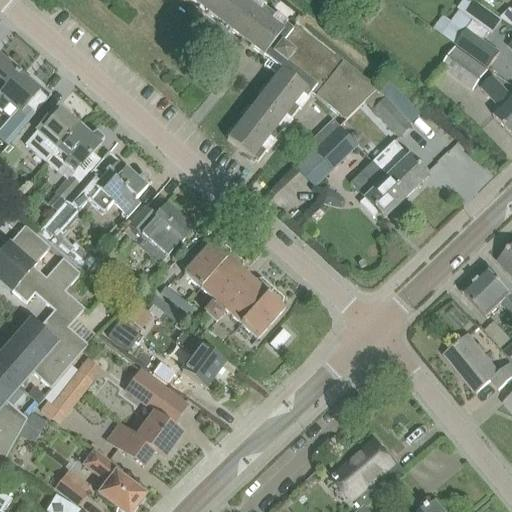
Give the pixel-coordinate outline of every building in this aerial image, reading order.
[(189,0),(268,61),(264,67),(276,77),(227,140),(257,164),(311,95),(345,122),(377,91),(295,27),(292,31),(251,0),(189,0)] [(369,0),(357,14),(366,23),(381,6),(373,0),(369,0)] [(511,11),(510,10),(500,20),(503,22),(511,27),(511,11)] [(490,32),(461,11),(443,35),(488,70),(499,54),(483,42),(490,32)] [(456,48),(441,69),(472,92),(488,71),(456,48)] [(0,94),(18,74),(0,58),(0,94)] [(27,82),(18,74),(0,94),(0,113),(1,114),(8,105),(20,116),(40,93),(39,93),(42,90),(30,79),(27,82)] [(511,95),(511,96),(494,78),(483,87),(501,106),(492,115),(511,135),(511,95)] [(409,129),(399,119),(411,108),(389,86),(380,94),(385,100),(383,102),(371,114),(397,140),(409,129)] [(57,109),(44,124),(25,147),(33,154),(44,163),(44,164),(45,163),(46,163),(78,127),(57,109)] [(0,119),(0,136),(16,127),(9,115),(0,119)] [(333,121),(307,146),(314,154),(314,153),(332,171),(356,147),(338,129),(339,128),(333,121)] [(46,163),(56,172),(61,166),(73,176),(104,140),(96,133),(90,138),(78,127),(46,163)] [(428,178),(414,163),(408,157),(407,158),(393,143),(371,165),(385,179),(405,200),(428,178)] [(81,274),(84,277),(96,263),(74,244),(72,247),(63,239),(92,206),(99,213),(101,214),(104,214),(106,212),(112,206),(122,215),(120,216),(120,218),(121,220),(122,221),(124,221),(126,221),(140,204),(136,201),(147,188),(146,187),(151,181),(143,174),(138,179),(118,162),(103,178),(94,170),(79,187),(64,204),(37,235),(63,258),(81,274)] [(0,200),(8,207),(19,195),(1,179),(7,172),(0,165),(0,200)] [(350,185),(364,200),(360,204),(373,218),(377,213),(384,220),(405,200),(385,179),(371,165),(350,185)] [(55,195),(64,204),(79,187),(70,178),(55,195)] [(167,259),(180,244),(193,229),(177,214),(175,216),(165,208),(156,218),(145,209),(130,226),(167,259)] [(0,280),(37,238),(25,227),(8,247),(0,239),(0,280)] [(49,249),(37,238),(0,280),(0,283),(1,284),(2,284),(6,288),(8,286),(13,290),(10,292),(12,293),(26,305),(34,296),(34,295),(46,280),(33,268),(49,249)] [(240,325),(257,341),(284,310),(282,308),(284,300),(262,280),(254,283),(241,272),(243,264),(221,244),(214,247),(211,244),(184,275),(200,290),(200,289),(216,303),(211,308),(211,307),(204,314),(215,324),(222,317),(221,316),(225,311),(240,325)] [(511,249),(498,263),(511,277),(511,278),(511,249)] [(97,288),(109,274),(113,269),(101,258),(96,263),(84,277),(97,288)] [(46,280),(34,295),(34,296),(54,313),(70,327),(84,311),(64,293),(80,276),(63,261),(46,280)] [(511,295),(489,271),(463,295),(486,319),(500,306),(511,318),(511,344),(503,353),(506,356),(504,357),(511,365),(511,295)] [(160,294),(190,316),(195,310),(165,288),(160,294)] [(185,320),(154,298),(150,304),(180,327),(185,320)] [(70,327),(54,313),(38,331),(38,332),(29,342),(21,335),(16,340),(18,342),(10,352),(8,350),(0,358),(0,469),(26,421),(6,404),(33,375),(50,389),(87,347),(68,329),(70,327)] [(119,321),(108,338),(127,352),(139,336),(119,321)] [(158,322),(144,341),(157,350),(170,330),(158,322)] [(283,332),(269,346),(277,353),(290,338),(283,332)] [(182,335),(175,346),(192,358),(182,373),(190,378),(206,390),(224,365),(182,335)] [(511,365),(499,376),(469,338),(445,357),(475,395),(491,382),(499,391),(511,380),(511,365)] [(118,424),(106,442),(126,457),(143,469),(154,453),(164,460),(176,444),(172,441),(178,434),(181,437),(182,436),(172,428),(179,418),(163,406),(170,395),(140,373),(129,388),(155,407),(158,409),(155,413),(154,415),(153,415),(137,437),(118,424)] [(77,374),(58,398),(65,404),(85,380),(77,374)] [(31,415),(19,438),(34,445),(47,423),(31,415)] [(334,480),(347,495),(351,501),(373,482),(382,492),(404,472),(396,462),(392,465),(375,445),(334,480)] [(134,511),(146,497),(121,478),(122,476),(92,454),(82,467),(106,485),(97,496),(116,511),(115,511),(134,511)] [(59,485),(55,490),(79,507),(91,490),(68,472),(59,485)] [(442,511),(436,503),(430,508),(429,506),(425,509),(421,511),(442,511)]
